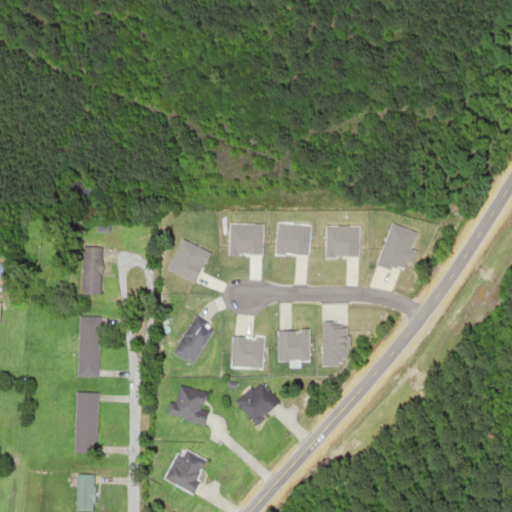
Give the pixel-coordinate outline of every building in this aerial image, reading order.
[(94,223),(106,224),(106,232),(94,231),(94,223)] [(83,246),(101,247),(99,293),(81,292),(83,246)] [(196,311),(215,322),(191,360),(173,349),(196,311)] [(79,316),(100,317),(97,376),(76,375),(79,316)] [(260,381),(277,401),(254,421),(237,402),(260,381)] [(178,384),(206,390),(198,421),(171,414),(178,384)] [(75,391),(96,393),(92,451),(71,450),(75,391)] [(179,448),(203,461),(189,488),(164,474),(179,448)] [(76,473),(92,473),(91,510),(75,509),(76,473)]
